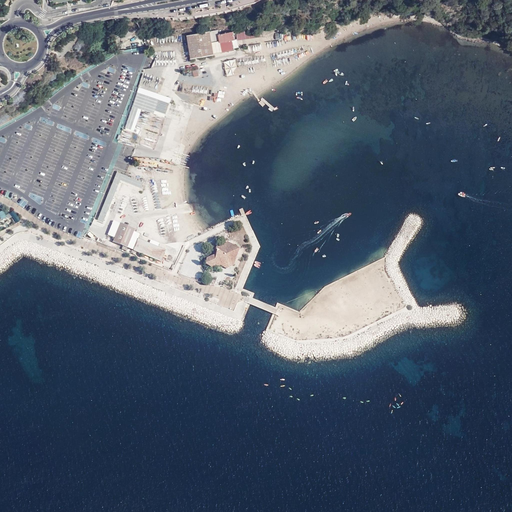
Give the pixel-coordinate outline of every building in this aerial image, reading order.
[(220,41),(220,37),(216,38),(214,28),(209,29),(209,30),(186,34),(191,58),(213,54),(213,52),(211,41),(216,40),(216,45),(220,44),(221,51),(233,49),(231,39),(220,41)] [(216,35),(216,38),(220,37),(220,41),(231,39),(234,38),(232,31),(216,35)] [(211,41),(213,52),(221,51),(220,44),(216,45),(216,40),(211,41)] [(234,60),(224,60),(225,75),(235,74),(234,60)] [(193,76),(199,75),(197,68),(191,70),(193,76)] [(173,98),(139,87),(125,129),(135,132),(142,110),(167,118),(173,98)] [(141,187),(144,182),(117,171),(97,220),(103,222),(121,179),(141,187)] [(121,201),(116,212),(120,214),(125,203),(121,201)] [(135,229),(121,223),(118,231),(114,241),(128,247),(134,231),(135,229)] [(116,230),(110,227),(107,234),(113,237),(116,230)] [(140,234),(134,231),(128,247),(134,250),(138,239),(140,234)] [(167,250),(138,239),(134,250),(162,261),(164,257),(166,258),(167,256),(165,254),(167,250)] [(228,240),(217,245),(215,254),(208,257),(207,260),(206,263),(211,267),(218,263),(221,265),(227,263),(228,264),(235,261),(238,253),(235,246),(229,242),(228,240)]
